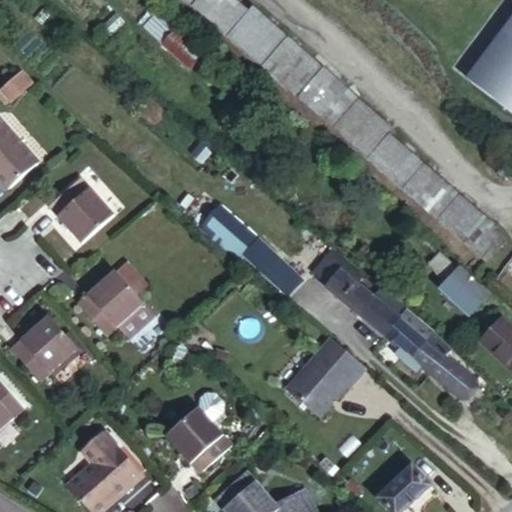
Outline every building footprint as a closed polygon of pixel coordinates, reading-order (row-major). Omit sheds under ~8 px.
[(174,0),(323,126),(348,97),(255,18),(251,21),(227,0),(174,0)] [(511,31),(470,89),(511,120),(511,31)] [(19,68),(0,84),(0,88),(9,98),(29,79),(19,68)] [(395,137),(348,97),(323,126),(489,268),(505,249),(492,238),(496,233),(390,143),(395,137)] [(36,160),(0,118),(0,174),(8,184),(36,160)] [(113,212),(85,180),(53,208),(81,240),(113,212)] [(246,254),(257,241),(232,218),(220,230),(246,254)] [(298,279),(257,241),(246,254),(287,291),(298,279)] [(474,317),(491,299),(464,274),(462,276),(442,256),(431,266),(451,287),(448,291),(474,317)] [(316,280),(382,335),(403,310),(383,293),(377,300),(354,282),(357,277),(336,258),(316,280)] [(124,259),(115,267),(118,270),(128,263),(124,259)] [(114,266),(77,297),(105,332),(116,322),(127,335),(154,312),(138,293),(147,286),(128,263),(118,270),(115,267),(114,266)] [(382,335),(412,360),(427,343),(433,336),(403,310),(382,335)] [(78,344),(47,311),(10,342),(40,377),(78,344)] [(511,324),(506,319),(481,345),(511,373),(511,324)] [(427,343),(412,360),(456,397),(470,380),(427,343)] [(369,376),(334,346),(290,396),(322,424),(349,393),(352,395),(369,376)] [(0,425),(25,405),(0,374),(0,425)] [(168,441),(202,477),(235,447),(218,428),(228,418),(225,414),(225,405),(216,396),(207,395),(202,400),(200,410),(168,441)] [(100,471),(74,494),(90,511),(105,511),(146,477),(109,437),(87,457),(100,471)] [(403,511),(429,488),(411,470),(377,502),(386,511),(403,511)] [(279,506),(251,474),(219,505),(225,511),(310,511),(303,495),(279,506)] [(316,511),(308,493),(303,495),(310,511),(316,511)]
